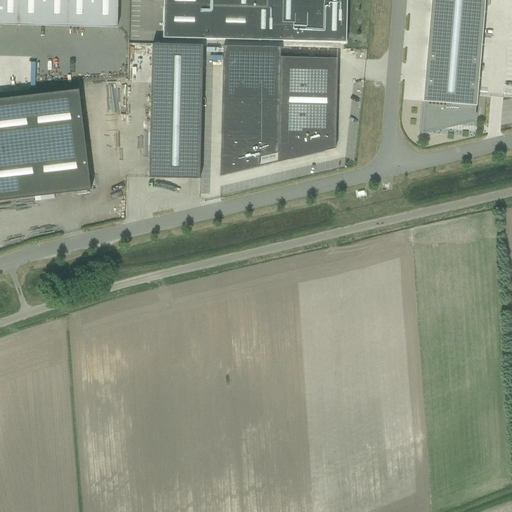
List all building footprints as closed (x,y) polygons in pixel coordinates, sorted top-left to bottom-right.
[(0,0),(0,25),(117,28),(117,0),(0,0)] [(163,0),(163,38),(346,43),(346,0),(163,0)] [(424,102),(422,133),(451,126),(451,125),(455,125),(473,121),(477,96),(511,99),(511,31),(482,29),(484,0),(431,0),(422,102),(424,102)] [(152,44),(149,178),(199,179),(203,46),(152,44)] [(223,46),(220,176),(271,164),(271,155),(278,155),(277,163),(289,160),(335,149),(337,59),(280,58),(281,48),(223,46)] [(0,99),(0,201),(91,191),(79,90),(0,99)]
